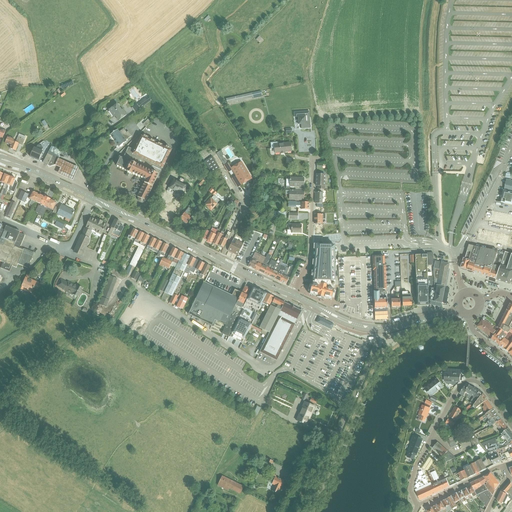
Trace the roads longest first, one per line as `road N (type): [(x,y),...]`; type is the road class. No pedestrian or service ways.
road 1 (secondary): [(198,248),(15,163)]
road 2 (residential): [(305,510),(377,328)]
road 3 (residential): [(293,295),(308,264),(312,159)]
road 4 (residential): [(455,392),(416,466),(409,489),(417,506)]
